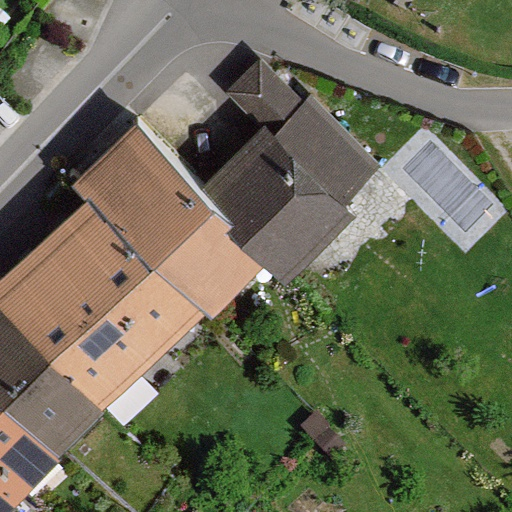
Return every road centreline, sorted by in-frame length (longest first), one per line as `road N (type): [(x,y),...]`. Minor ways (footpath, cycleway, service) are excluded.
road 1 (residential): [(176,18),(224,16),(443,102),(511,110)]
road 2 (residential): [(0,202),(176,18)]
